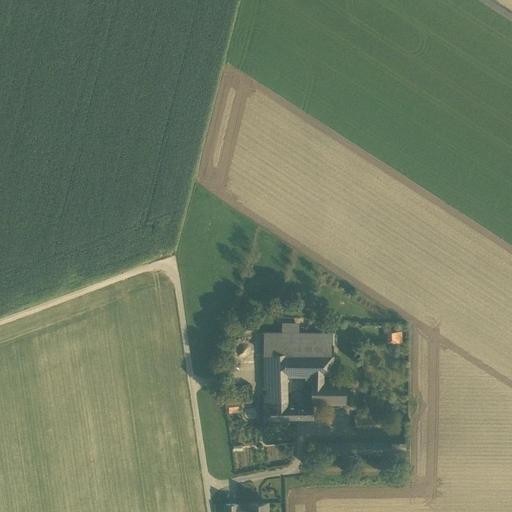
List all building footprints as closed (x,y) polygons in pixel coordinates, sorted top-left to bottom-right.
[(264,332),(264,354),(286,353),(324,353),(333,354),(333,333),(298,332),(298,323),(283,323),(282,332),(264,332)] [(286,400),(285,373),(286,353),(264,354),(264,388),(271,388),(271,394),(264,394),(264,400),(286,400)] [(312,373),(323,373),(324,353),(286,353),(285,373),(305,373),(312,373)] [(333,354),(324,353),(323,373),(333,374),(333,354)] [(323,373),(312,373),(312,380),(312,385),(325,386),(325,379),(323,379),(323,373)] [(312,404),(346,404),(347,379),(325,379),(325,386),(312,385),(312,404)] [(264,400),(265,418),(312,417),(313,405),(286,405),(286,400),(264,400)] [(226,404),(227,412),(239,411),(238,403),(226,404)] [(354,419),(355,427),(380,426),(380,418),(354,419)] [(318,456),(360,456),(359,443),(318,443),(318,456)] [(405,443),(359,443),(360,456),(388,456),(388,459),(405,459),(405,443)] [(267,511),(267,502),(249,503),(249,504),(237,504),(237,511),(267,511)] [(225,503),(225,511),(237,511),(237,504),(237,503),(225,503)]
